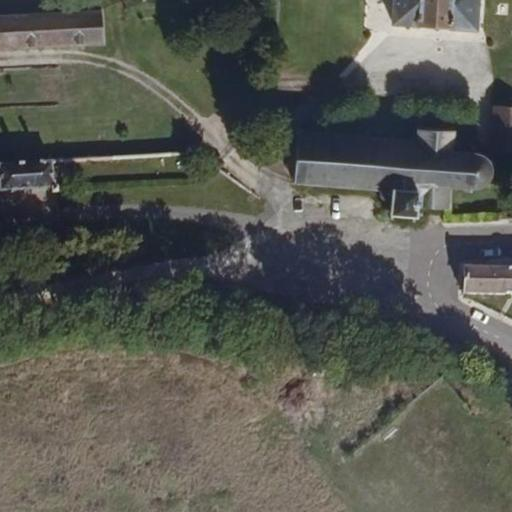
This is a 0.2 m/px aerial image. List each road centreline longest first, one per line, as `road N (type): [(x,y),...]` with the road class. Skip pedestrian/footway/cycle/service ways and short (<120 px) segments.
road 1 (residential): [(422,269),(275,238)]
road 2 (residential): [(422,269),(436,305),(511,340)]
